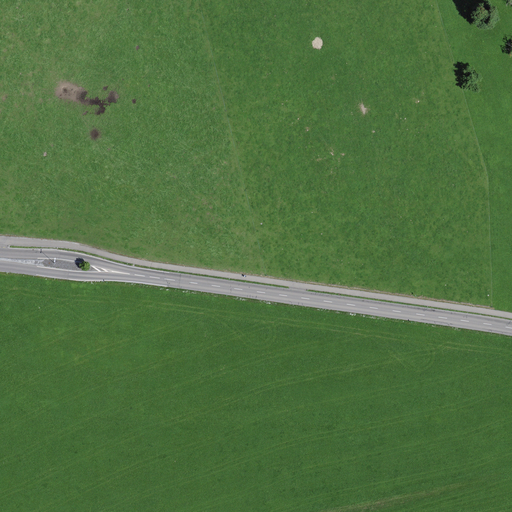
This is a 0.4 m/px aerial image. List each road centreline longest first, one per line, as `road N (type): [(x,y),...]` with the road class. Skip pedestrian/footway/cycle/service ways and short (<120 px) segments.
road 1 (tertiary): [(511,328),(128,274)]
road 2 (tertiary): [(128,274),(68,256),(0,253)]
road 3 (tertiary): [(0,267),(128,274)]
